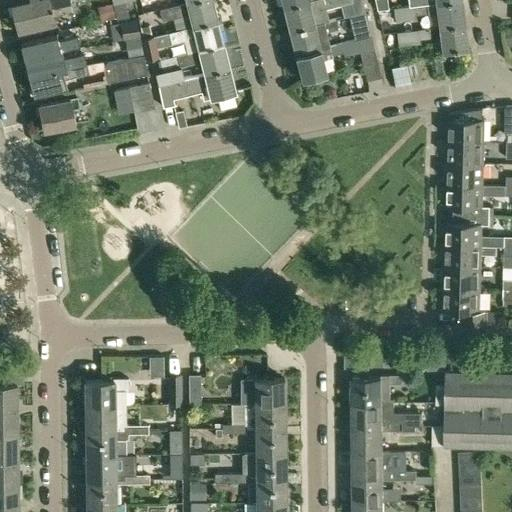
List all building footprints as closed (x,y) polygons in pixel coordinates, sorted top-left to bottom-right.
[(13,17),(74,2),(82,0),(10,0),(9,0),(13,17)] [(111,0),(116,19),(129,16),(125,2),(131,0),(111,0)] [(217,20),(211,0),(195,0),(186,2),(159,9),(162,21),(173,19),(176,30),(192,26),(217,20)] [(351,0),(312,0),(308,1),(283,7),(288,31),(314,25),(310,11),(345,2),(352,1),(351,0)] [(351,0),(352,1),(355,15),(365,12),(362,0),(351,0)] [(386,0),(374,0),(375,9),(388,8),(386,0)] [(464,24),(461,1),(435,4),(406,7),(393,9),(395,21),(416,18),(415,14),(427,13),(427,14),(436,13),(438,28),(464,24)] [(75,6),(74,2),(13,17),(17,34),(54,25),(51,17),(71,12),(71,14),(78,13),(76,5),(75,6)] [(112,2),(97,5),(100,21),(115,18),(112,2)] [(361,39),(371,37),(365,12),(355,15),(361,39)] [(120,21),(123,38),(139,35),(135,17),(120,21)] [(288,31),(294,56),(320,49),(329,47),(325,32),(339,28),(337,19),(314,25),(288,31)] [(188,53),(198,50),(223,44),(217,20),(192,26),(176,30),(170,32),(173,42),(185,39),(187,51),(188,53)] [(467,48),(464,24),(438,28),(441,51),(467,48)] [(149,25),(141,27),(143,37),(151,35),(149,25)] [(430,39),(429,29),(415,31),(395,33),(396,47),(418,45),(417,40),(430,39)] [(20,43),(24,60),(59,52),(61,52),(79,47),(77,36),(56,41),(55,35),(20,43)] [(139,35),(123,38),(117,40),(121,57),(143,52),(139,35)] [(154,36),(141,39),(146,59),(158,56),(159,56),(156,46),(154,36)] [(329,47),(320,49),(294,56),(300,79),(325,73),(322,58),(333,56),(332,54),(343,52),(344,56),(374,49),(371,37),(361,39),(329,47)] [(228,68),(223,44),(198,50),(188,53),(187,51),(159,58),(162,72),(181,67),(181,66),(201,61),(204,74),(228,68)] [(61,52),(59,52),(24,60),(29,79),(76,68),(81,67),(87,66),(84,53),(63,58),(61,52)] [(109,61),(103,63),(105,71),(106,75),(106,78),(107,82),(148,74),(145,59),(144,55),(109,61)] [(76,68),(29,79),(33,95),(65,87),(63,81),(89,74),(87,66),(81,67),(76,68)] [(181,67),(162,72),(156,73),(158,83),(176,79),(183,78),(181,67)] [(202,99),(210,98),(234,91),(228,68),(204,74),(197,75),(183,78),(176,79),(158,83),(163,106),(172,105),(171,96),(200,91),(202,99)] [(130,88),(135,112),(155,108),(150,84),(130,88)] [(37,104),(42,129),(73,123),(71,109),(78,108),(76,96),(37,104)] [(183,110),(175,112),(178,127),(186,126),(183,110)] [(482,142),(483,119),(447,118),(446,141),(482,142)] [(482,164),(482,142),(446,141),(446,163),(482,164)] [(481,185),(482,164),(446,163),(445,184),(481,185)] [(454,206),(453,215),(489,216),(489,207),(481,207),(481,185),(445,184),(445,206),(454,206)] [(488,224),(489,216),(453,215),(453,223),(444,223),(444,246),(479,246),(480,224),(488,224)] [(511,247),(511,237),(502,237),(502,247),(511,247)] [(494,247),(479,246),(444,246),(443,267),(479,268),(479,255),(494,255),(494,247)] [(511,267),(511,247),(502,247),(502,267),(511,267)] [(478,289),(479,268),(443,267),(443,288),(478,289)] [(511,289),(511,280),(501,280),(501,290),(511,289)] [(478,289),(443,288),(442,310),(460,310),(460,323),(486,323),(486,311),(478,311),(478,289)] [(511,300),(511,289),(501,290),(501,300),(511,300)] [(486,311),(486,323),(500,324),(500,311),(486,311)] [(370,354),(370,367),(383,367),(383,354),(370,354)] [(446,447),(446,448),(511,449),(511,371),(446,371),(446,382),(446,403),(446,425),(446,447)] [(179,404),(178,373),(167,373),(168,404),(179,404)] [(187,373),(187,404),(199,403),(199,373),(187,373)] [(351,402),(381,402),(390,402),(390,383),(402,383),(402,374),(381,374),(381,376),(351,377),(351,402)] [(83,405),(113,404),(121,404),(126,404),(125,391),(128,391),(128,378),(108,378),(108,380),(83,380),(83,405)] [(242,403),(243,403),(283,402),(283,378),(253,378),(242,378),(242,390),(242,403)] [(0,408),(15,409),(15,383),(0,383),(0,408)] [(284,427),(283,402),(243,403),(243,423),(246,423),(246,428),(284,427)] [(393,402),(390,402),(381,402),(351,402),(352,427),(389,426),(389,422),(402,421),(402,430),(415,430),(414,425),(422,425),(421,412),(393,412),(393,402)] [(121,404),(113,404),(83,405),(84,430),(121,429),(121,425),(126,425),(126,404),(121,404)] [(0,433),(16,434),(15,409),(0,408),(0,433)] [(352,427),(352,451),(382,451),(382,438),(396,438),(396,430),(402,430),(402,421),(389,422),(389,426),(352,427)] [(221,432),(234,432),(234,423),(221,423),(221,427),(221,432)] [(284,427),(246,428),(246,423),(243,423),(234,423),(234,432),(246,432),(246,435),(253,435),(254,453),(284,452),(284,427)] [(121,434),(134,434),(134,424),(126,425),(121,425),(121,429),(84,430),(84,455),(113,454),(122,454),(122,442),(121,434)] [(146,424),(134,424),(134,434),(147,433),(146,424)] [(0,459),(16,459),(16,434),(0,433),(0,459)] [(459,464),(481,464),(480,450),(459,450),(459,464)] [(395,451),(382,451),(352,451),(352,476),(390,476),(390,471),(395,471),(395,451)] [(247,472),(247,477),(254,477),(284,477),(284,452),(254,453),(241,453),(242,472),(247,472)] [(84,455),(84,480),(114,479),(114,474),(113,454),(84,455)] [(0,483),(16,483),(16,459),(0,459),(0,483)] [(459,464),(460,475),(481,475),(481,464),(459,464)] [(382,480),(403,480),(403,471),(395,471),(390,471),(390,476),(352,476),(353,501),(382,501),(382,480)] [(403,471),(403,480),(415,480),(415,471),(403,471)] [(234,481),(234,472),(221,472),(221,482),(234,481)] [(242,472),(234,472),(234,481),(248,481),(248,502),(254,502),(285,502),(284,477),(254,477),(247,477),(247,472),(242,472)] [(123,479),(123,483),(135,483),(135,474),(122,474),(123,479)] [(147,474),(135,474),(135,483),(147,483),(147,474)] [(460,487),(482,487),(481,475),(460,475),(460,487)] [(84,480),(84,505),(114,505),(114,483),(114,479),(84,480)] [(206,483),(189,482),(189,498),(205,499),(206,483)] [(0,508),(16,508),(16,483),(0,483),(0,508)] [(460,487),(461,499),(482,498),(482,487),(460,487)] [(461,499),(461,510),(482,509),(482,498),(461,499)] [(382,511),(382,501),(353,501),(352,511),(382,511)] [(284,511),(285,502),(254,502),(254,511),(284,511)]
